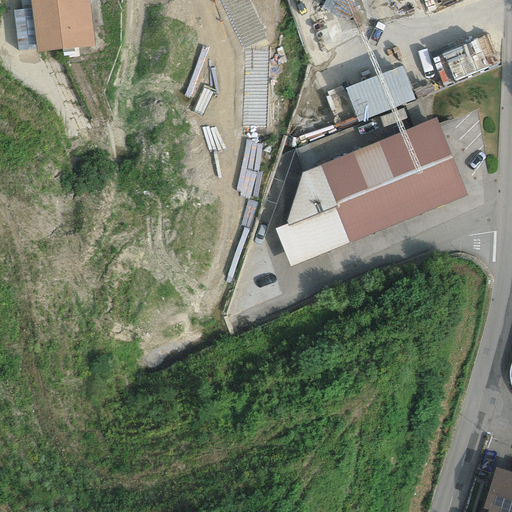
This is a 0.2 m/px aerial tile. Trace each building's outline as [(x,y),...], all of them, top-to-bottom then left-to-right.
[(31,0),(40,64),(99,56),(91,0),(31,0)] [(31,7),(17,7),(18,41),(32,40),(31,7)] [(450,78),(488,63),(476,34),(438,49),(450,78)] [(404,62),(343,77),(353,116),(414,101),(404,62)] [(441,128),(306,181),(292,232),(279,237),(293,273),(470,203),(441,128)] [(511,511),(511,482),(503,479),(492,511),(511,511)]
